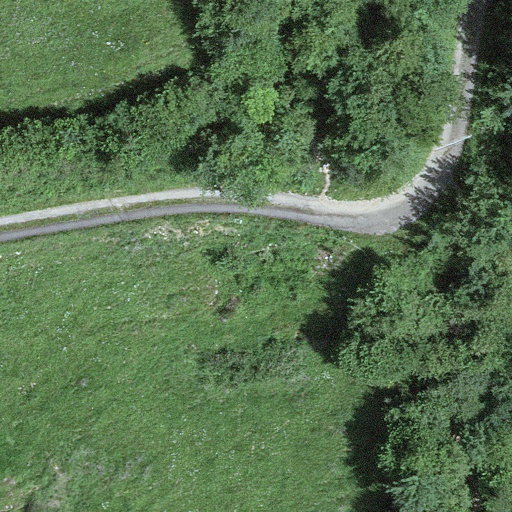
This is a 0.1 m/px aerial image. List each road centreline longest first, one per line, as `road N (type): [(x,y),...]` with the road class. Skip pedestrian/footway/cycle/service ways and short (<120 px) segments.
road 1 (track): [(0,229),(225,198),(319,210)]
road 2 (track): [(439,167),(475,0)]
road 3 (track): [(319,210),(360,220),(408,201),(439,167)]
